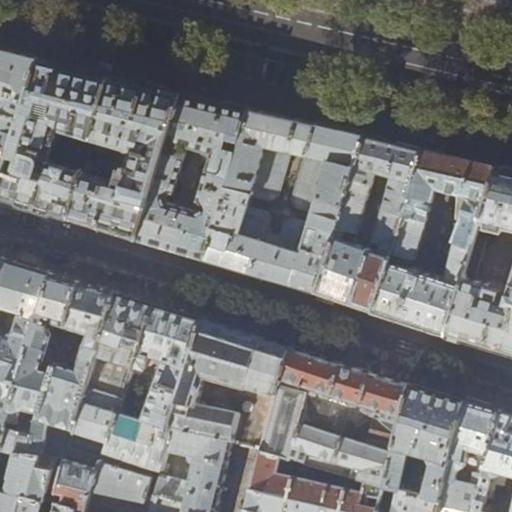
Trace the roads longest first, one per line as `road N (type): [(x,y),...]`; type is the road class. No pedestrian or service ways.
road 1 (residential): [(511,379),(0,222)]
road 2 (primary): [(511,85),(150,0)]
